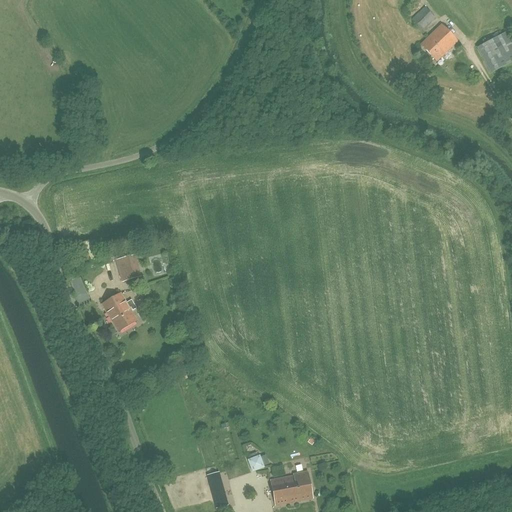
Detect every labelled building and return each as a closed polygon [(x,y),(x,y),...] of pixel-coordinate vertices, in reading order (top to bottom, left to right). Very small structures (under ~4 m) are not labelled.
[(421,31),(435,18),(424,7),(410,20),(421,31)] [(457,42),(441,25),(420,45),(437,62),(457,42)] [(511,46),(504,33),(477,48),(491,73),(511,61),(511,46)] [(102,264),(99,254),(95,240),(74,246),(81,270),(102,264)] [(135,255),(116,260),(116,261),(121,282),(141,277),(135,255)] [(171,288),(179,286),(176,277),(168,280),(171,288)] [(137,321),(131,311),(136,308),(131,300),(126,303),(121,294),(102,305),(118,332),(137,321)] [(247,456),(253,470),(268,464),(265,455),(258,457),(257,458),(255,453),(247,456)] [(293,476),(270,481),(275,506),(313,499),(307,472),(293,475),(293,476)] [(211,490),(216,509),(226,506),(222,487),(211,490)]
